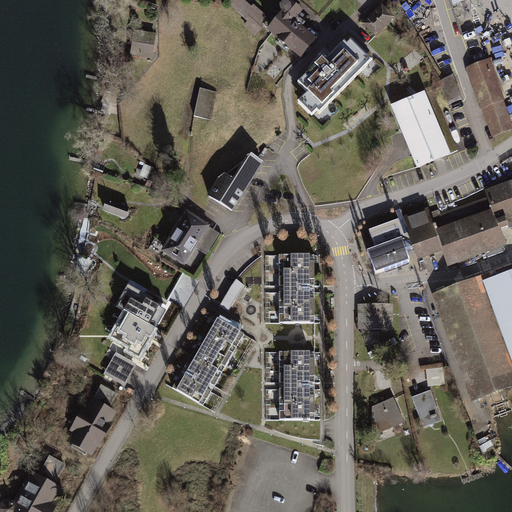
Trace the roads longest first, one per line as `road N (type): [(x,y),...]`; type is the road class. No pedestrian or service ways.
road 1 (residential): [(230,252),(287,161),(290,82),(375,0)]
road 2 (residential): [(80,511),(230,252)]
road 3 (residential): [(332,232),(343,252),(349,511)]
road 4 (residential): [(511,145),(451,179),(364,209),(332,232)]
road 5 (unknown): [(343,284),(511,251)]
road 6 (unknown): [(492,156),(456,0)]
